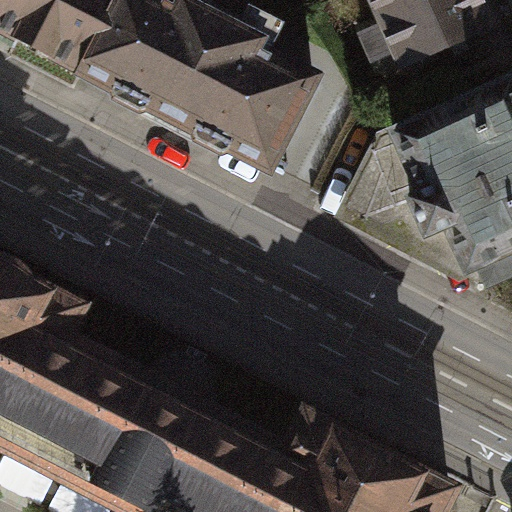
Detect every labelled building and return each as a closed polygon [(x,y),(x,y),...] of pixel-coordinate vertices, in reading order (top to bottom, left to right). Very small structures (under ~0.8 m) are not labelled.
[(0,0),(0,31),(7,35),(78,70),(112,0),(0,0)] [(166,0),(166,1),(164,0),(112,0),(78,70),(113,87),(113,97),(142,110),(150,105),(197,128),(197,140),(220,151),(231,145),(270,164),(313,77),(270,57),(275,46),(181,0),(166,0)] [(480,0),(372,0),(401,62),(491,22),(480,0)] [(511,79),(398,130),(441,227),(446,225),(467,272),(478,267),(485,283),(511,271),(511,79)] [(441,227),(398,130),(353,204),(387,219),(390,211),(411,204),(423,235),(441,227)] [(0,441),(137,511),(439,511),(451,490),(308,416),(288,457),(204,415),(213,392),(212,379),(203,363),(193,356),(184,354),(172,356),(162,360),(154,369),(145,385),(62,342),(79,309),(34,286),(26,275),(21,270),(12,265),(0,260),(0,441)]
